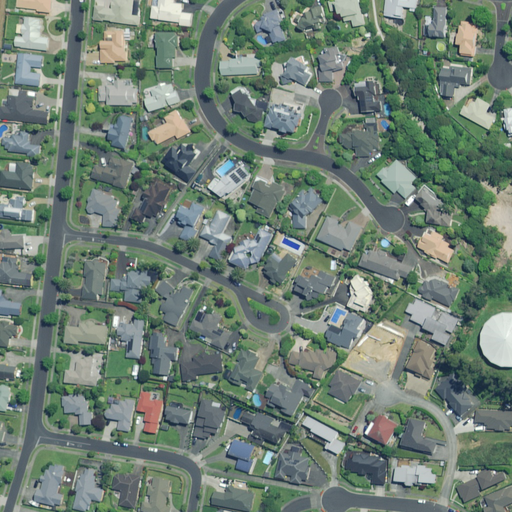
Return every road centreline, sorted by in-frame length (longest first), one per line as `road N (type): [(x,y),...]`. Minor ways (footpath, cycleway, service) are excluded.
road 1 (residential): [(231,0),(206,40),(201,74),(209,112),(250,146),(312,156)]
road 2 (residential): [(77,0),(56,232)]
road 3 (residential): [(32,433),(191,466),(191,511)]
road 4 (residential): [(56,232),(32,433)]
road 5 (residential): [(56,232),(147,245),(239,287)]
road 6 (residential): [(438,511),(451,468),(446,424),(429,406),(383,392)]
road 7 (residential): [(288,511),(336,499),(438,511)]
